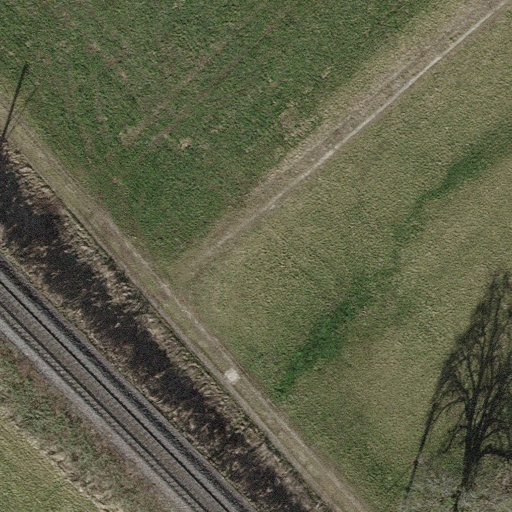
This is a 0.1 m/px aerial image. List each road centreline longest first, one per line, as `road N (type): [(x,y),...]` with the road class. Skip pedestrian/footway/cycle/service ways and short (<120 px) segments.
road 1 (track): [(0,110),(351,511)]
road 2 (track): [(161,296),(496,0)]
